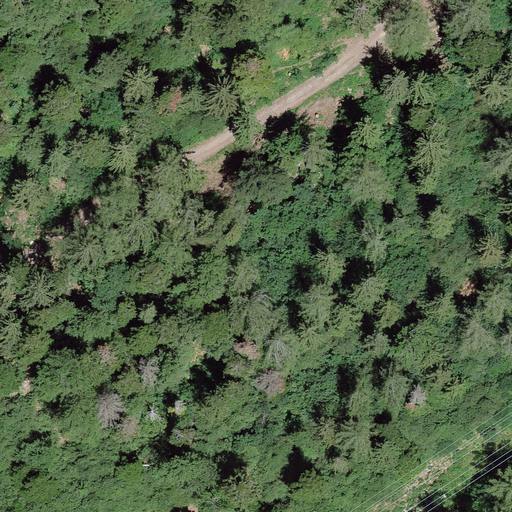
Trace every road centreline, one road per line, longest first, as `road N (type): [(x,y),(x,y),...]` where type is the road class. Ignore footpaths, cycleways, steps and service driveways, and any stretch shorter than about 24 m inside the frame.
road 1 (track): [(0,281),(369,48),(405,0)]
road 2 (track): [(0,90),(61,97),(280,67),(369,48),(474,0)]
